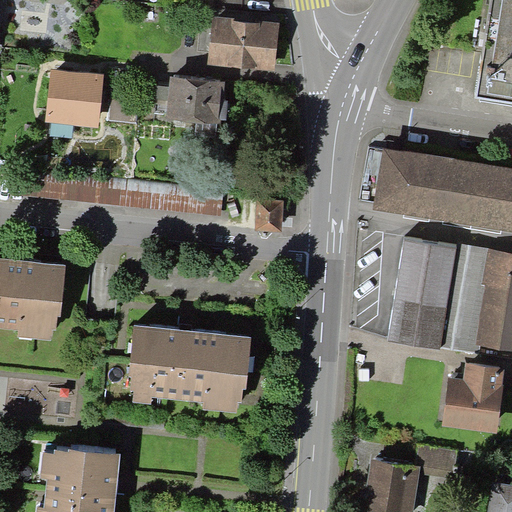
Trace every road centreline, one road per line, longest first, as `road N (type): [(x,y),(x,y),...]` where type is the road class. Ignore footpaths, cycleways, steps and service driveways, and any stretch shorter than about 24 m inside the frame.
road 1 (residential): [(0,213),(325,247)]
road 2 (primary): [(325,247),(305,511)]
road 3 (residential): [(347,100),(511,131)]
road 4 (primary): [(347,100),(331,150),(325,247)]
